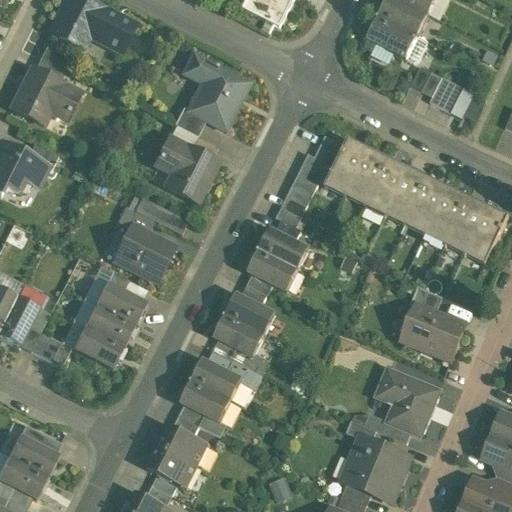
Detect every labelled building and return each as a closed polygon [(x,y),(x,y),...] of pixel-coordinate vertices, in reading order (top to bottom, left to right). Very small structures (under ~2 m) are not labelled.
[(79,0),(68,0),(51,35),(83,52),(89,40),(106,48),(120,20),(79,0)] [(248,0),(243,11),(279,30),(294,0),(248,0)] [(428,18),(392,0),(388,0),(378,21),(417,41),(428,18)] [(392,0),(428,18),(437,0),(392,0)] [(120,20),(106,48),(121,56),(135,28),(120,20)] [(378,21),(367,43),(406,63),(406,62),(417,41),(378,21)] [(427,46),(417,41),(406,62),(414,66),(418,64),(427,46)] [(71,61),(47,49),(41,61),(65,74),(71,61)] [(250,87),(193,58),(182,78),(201,87),(187,114),(186,115),(205,125),(225,135),(250,87)] [(65,74),(41,61),(35,74),(59,86),(65,74)] [(431,76),(421,70),(410,90),(421,95),(431,76)] [(35,74),(32,72),(11,113),(43,129),(49,116),(66,125),(81,97),(59,86),(35,74)] [(431,76),(421,95),(432,101),(442,81),(431,76)] [(463,92),(442,81),(430,106),(450,116),(463,92)] [(205,125),(186,115),(187,114),(183,112),(174,129),(196,140),(197,141),(205,125)] [(345,149),(325,139),(320,150),(340,159),(345,149)] [(197,141),(196,140),(190,153),(211,163),(217,151),(197,141)] [(190,153),(169,142),(155,170),(172,178),(166,191),(198,207),(218,167),(211,163),(190,153)] [(369,153),(348,143),(345,149),(340,159),(335,170),(324,191),(345,201),(369,153)] [(28,161),(0,147),(0,198),(3,192),(13,197),(20,195),(23,188),(29,186),(38,191),(47,171),(28,161)] [(58,160),(35,148),(28,161),(47,171),(51,173),(58,160)] [(340,159),(320,150),(314,160),(328,167),(335,170),(340,159)] [(388,163),(369,153),(345,201),(365,211),(388,163)] [(314,160),(308,157),(302,168),(323,178),(328,167),(314,160)] [(408,173),(388,163),(365,211),(385,221),(408,173)] [(323,178),(302,168),(297,178),(317,189),(323,178)] [(428,182),(408,173),(385,221),(405,230),(428,182)] [(317,189),(297,178),(292,189),(312,199),(317,189)] [(428,182),(405,230),(425,240),(448,192),(428,182)] [(312,199),(292,189),(286,200),(306,210),(312,199)] [(468,201),(448,192),(425,240),(445,249),(468,201)] [(306,210),(286,200),(281,210),(301,220),(306,210)] [(468,201),(445,249),(465,259),(488,211),(468,201)] [(188,226),(142,202),(135,216),(154,225),(181,239),(188,226)] [(301,220),(281,210),(275,221),(281,224),(296,231),(301,220)] [(135,216),(126,211),(118,226),(130,232),(131,229),(148,237),(154,225),(135,216)] [(488,211),(465,259),(485,269),(509,221),(488,211)] [(296,231),(281,224),(275,234),(295,245),(301,234),(296,231)] [(148,237),(131,229),(130,232),(114,264),(157,286),(175,250),(148,237)] [(275,234),(270,232),(259,254),(298,274),(309,252),(295,245),(275,234)] [(298,274),(259,254),(247,276),(252,278),(272,288),(287,296),(298,274)] [(272,288),(252,278),(247,289),(266,299),(272,288)] [(147,295),(127,285),(122,295),(142,306),(147,295)] [(122,295),(107,288),(96,310),(135,330),(146,308),(142,306),(122,295)] [(266,299),(247,289),(241,300),(261,310),(266,299)] [(443,302),(418,291),(411,308),(422,313),(436,318),(443,302)] [(0,334),(17,301),(0,292),(0,334)] [(241,300),(236,297),(225,319),(264,339),(275,317),(261,310),(241,300)] [(39,312),(17,301),(0,334),(0,341),(19,351),(20,350),(30,330),(39,312)] [(135,330),(96,310),(85,331),(124,351),(135,330)] [(49,318),(39,312),(30,330),(40,336),(49,318)] [(436,318),(422,313),(409,346),(452,364),(465,330),(436,318)] [(264,339),(225,319),(214,342),(218,344),(238,354),(253,362),(264,339)] [(40,336),(30,330),(20,350),(30,355),(40,336)] [(124,351),(85,331),(73,353),(112,373),(124,351)] [(50,341),(40,336),(30,355),(40,361),(50,341)] [(50,341),(40,361),(50,366),(60,346),(50,341)] [(238,354),(218,344),(213,355),(233,365),(238,354)] [(60,346),(50,366),(61,371),(71,351),(60,346)] [(233,365),(213,355),(208,366),(227,376),(233,365)] [(208,366),(203,363),(192,385),(231,405),(242,383),(227,376),(208,366)] [(438,395),(388,374),(379,394),(398,402),(388,426),(411,436),(420,439),(438,395)] [(231,405),(192,385),(181,407),(209,422),(220,428),(231,405)] [(209,422),(184,409),(179,420),(199,430),(203,433),(209,422)] [(388,426),(370,418),(365,430),(376,435),(406,447),(411,436),(388,426)] [(511,422),(501,418),(496,428),(491,440),(511,448),(511,422)] [(199,430),(179,420),(173,431),(193,441),(199,430)] [(365,430),(351,425),(346,437),(359,442),(359,441),(372,446),(376,435),(365,430)] [(173,431),(169,429),(158,451),(198,471),(209,449),(193,441),(173,431)] [(61,448),(25,430),(20,440),(55,458),(61,448)] [(55,458),(20,440),(9,462),(47,482),(59,460),(55,458)] [(511,448),(491,440),(486,451),(487,451),(483,462),(505,472),(511,474),(511,448)] [(359,442),(350,465),(355,467),(347,488),(372,498),(393,507),(402,486),(398,485),(408,461),(372,446),(359,441),(359,442)] [(198,471),(158,451),(147,473),(178,489),(186,493),(198,471)] [(0,476),(8,459),(0,455),(0,476)] [(47,482),(9,462),(0,479),(0,485),(12,492),(32,502),(36,504),(47,482)] [(511,474),(505,472),(500,483),(511,487),(511,474)] [(178,489),(158,479),(153,489),(173,500),(178,489)] [(271,484),(277,504),(288,501),(282,481),(271,484)] [(511,487),(500,483),(496,494),(495,496),(511,502),(511,487)] [(511,511),(511,502),(495,496),(496,494),(474,484),(465,507),(477,511),(511,511)] [(365,511),(372,498),(347,488),(341,502),(364,511),(365,511)] [(172,500),(152,490),(147,501),(167,511),(172,500)] [(26,511),(32,502),(12,492),(7,503),(25,511),(26,511)] [(147,501),(135,495),(126,511),(167,511),(147,501)] [(364,511),(341,502),(337,511),(364,511)] [(25,511),(7,503),(2,511),(25,511)]
